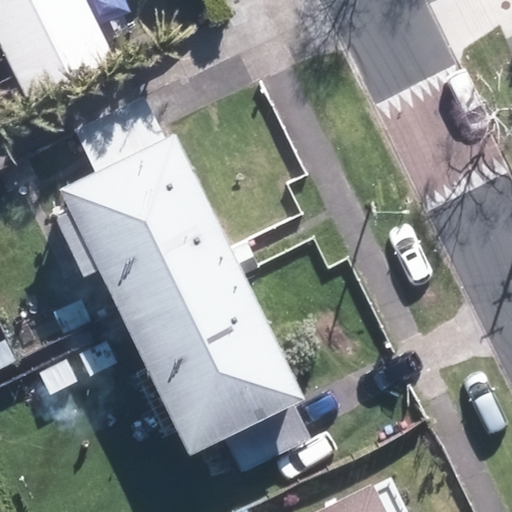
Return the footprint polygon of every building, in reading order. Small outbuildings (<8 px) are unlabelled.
[(114,64),(82,0),(0,0),(0,54),(25,107),(114,64)] [(90,264),(178,446),(217,427),(235,465),(304,432),(287,394),(293,390),(167,125),(158,129),(140,91),(70,124),(87,162),(50,180),(61,203),(46,210),(75,271),(90,264)] [(56,328),(85,315),(74,293),(46,306),(56,328)] [(0,360),(10,356),(0,333),(0,360)] [(83,369),(110,356),(100,333),(72,346),(83,369)] [(72,374),(62,352),(33,365),(43,387),(72,374)] [(385,511),(367,474),(289,511),(385,511)]
